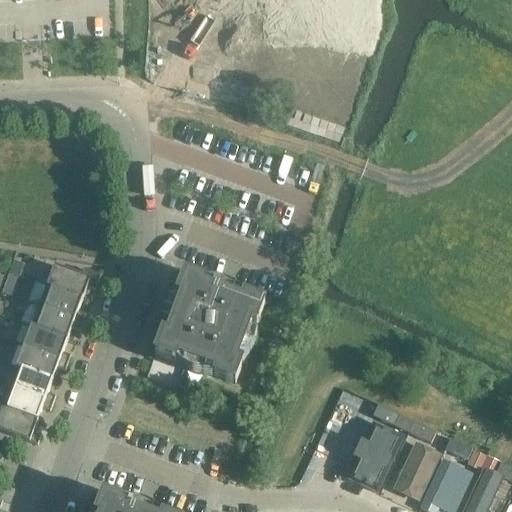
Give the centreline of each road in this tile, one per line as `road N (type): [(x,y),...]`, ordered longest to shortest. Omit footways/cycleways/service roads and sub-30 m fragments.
road 1 (tertiary): [(74,441),(141,261),(136,140),(116,106),(98,100),(0,105)]
road 2 (residential): [(366,511),(348,503),(213,490),(74,441)]
road 3 (track): [(165,97),(401,185)]
